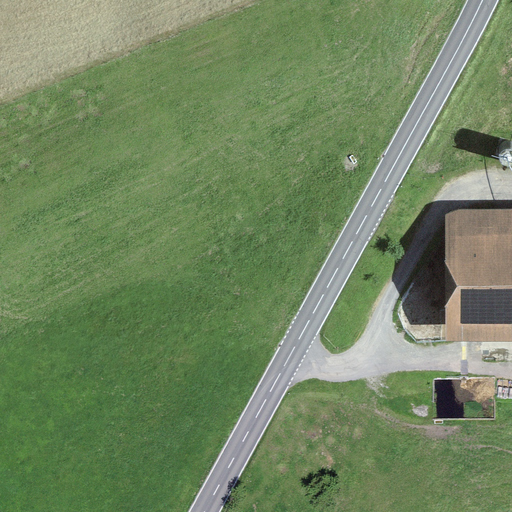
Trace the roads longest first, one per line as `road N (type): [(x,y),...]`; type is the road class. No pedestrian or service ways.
road 1 (secondary): [(204,511),(482,0)]
road 2 (unknown): [(290,354),(311,364),(359,365),(428,340),(458,319),(476,284),(458,199)]
